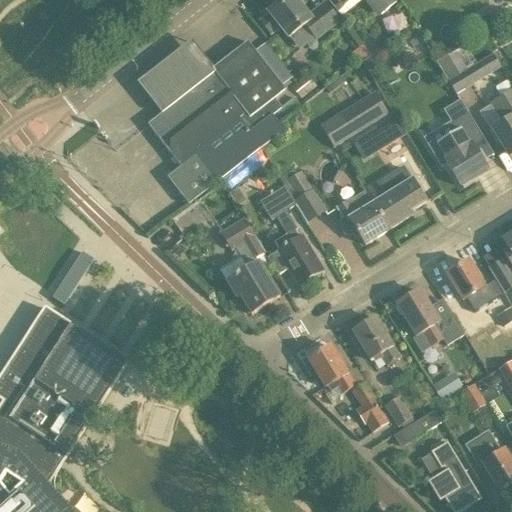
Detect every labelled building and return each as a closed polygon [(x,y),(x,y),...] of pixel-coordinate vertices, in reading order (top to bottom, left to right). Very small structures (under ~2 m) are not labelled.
[(269,14),(259,22),(271,38),(281,30),(288,38),(289,39),(305,27),(313,37),(315,40),(339,22),(325,4),(308,17),(301,9),(295,1),(294,0),(282,0),(267,12),(269,14)] [(326,0),(336,12),(351,0),(362,0),(377,19),(398,2),(396,0),(326,0)] [(160,116),(147,126),(180,168),(167,178),(187,205),(216,182),(258,150),(259,150),(282,132),(277,126),(270,117),(280,109),(273,100),(284,91),(282,89),(282,88),(255,53),(246,42),(245,44),(213,69),(211,70),(214,74),(160,116)] [(450,54),(457,71),(474,64),(467,48),(450,54)] [(465,73),(473,86),(500,69),(492,56),(465,73)] [(448,57),(436,63),(448,83),(459,76),(448,57)] [(301,99),(316,86),(306,75),(291,88),(301,99)] [(509,157),(511,155),(511,90),(489,105),(502,125),(492,130),(509,157)] [(334,149),(388,115),(373,92),(319,126),(334,149)] [(437,147),(430,151),(439,167),(444,164),(459,189),(486,172),(472,147),(484,140),(481,135),(471,118),(464,108),(447,118),(450,122),(456,133),(436,145),(437,147)] [(398,154),(410,147),(393,120),(381,127),(398,154)] [(230,191),(267,163),(259,152),(222,181),(230,191)] [(297,200),(293,203),(295,206),(307,225),(327,212),(302,172),(285,183),(297,200)] [(372,205),(389,231),(412,217),(410,213),(425,204),(411,181),(402,187),(395,176),(380,185),(387,196),(373,205),(372,205)] [(284,188),(259,203),(270,221),(274,219),(285,212),(295,206),(293,203),(284,188)] [(372,205),(373,205),(365,191),(335,209),(342,220),(340,221),(338,227),(344,236),(350,237),(353,235),(357,242),(361,240),(365,246),(389,231),(372,205)] [(277,253),(266,260),(277,277),(288,270),(299,287),(322,271),(300,237),(299,238),(295,232),(297,231),(285,212),(274,219),(286,236),(274,244),(279,252),(277,253)] [(222,233),(220,234),(231,253),(236,250),(248,271),(227,284),(237,299),(240,297),(251,315),(279,298),(263,271),(269,267),(262,255),(264,254),(243,219),(242,220),(222,233)] [(511,270),(511,235),(502,242),(510,254),(505,258),(511,270)] [(66,306),(91,258),(79,251),(53,299),(66,306)] [(488,270),(504,296),(511,290),(511,277),(508,271),(502,261),(501,262),(489,269),(488,270)] [(489,305),(480,291),(484,288),(469,263),(446,276),(461,302),(466,299),(474,313),(489,305)] [(430,309),(420,293),(397,307),(416,338),(413,340),(422,354),(442,341),(446,347),(449,345),(453,352),(463,346),(459,339),(464,336),(442,301),(430,309)] [(68,511),(46,487),(127,363),(44,310),(0,377),(0,400),(3,402),(0,407),(0,511),(68,511)] [(399,360),(392,348),(375,320),(353,333),(371,361),(379,356),(386,368),(399,360)] [(347,376),(329,348),(308,361),(325,389),(327,388),(330,393),(324,397),(328,404),(363,383),(356,371),(347,376)] [(511,363),(498,372),(511,394),(511,363)] [(442,404),(463,391),(459,384),(438,397),(442,404)] [(371,434),(388,424),(365,385),(351,393),(360,408),(355,411),(364,427),(366,426),(371,434)] [(471,415),(486,406),(473,385),(459,394),(471,415)] [(397,428),(412,418),(399,397),(383,407),(397,428)] [(411,443),(440,424),(433,413),(404,432),(411,443)] [(501,453),(488,433),(466,446),(479,469),(484,466),(498,490),(511,481),(511,465),(504,452),(501,453)] [(447,445),(431,454),(432,455),(441,471),(444,469),(446,473),(433,481),(427,484),(439,503),(444,500),(451,511),(462,511),(469,508),(467,505),(479,498),(447,445)]
